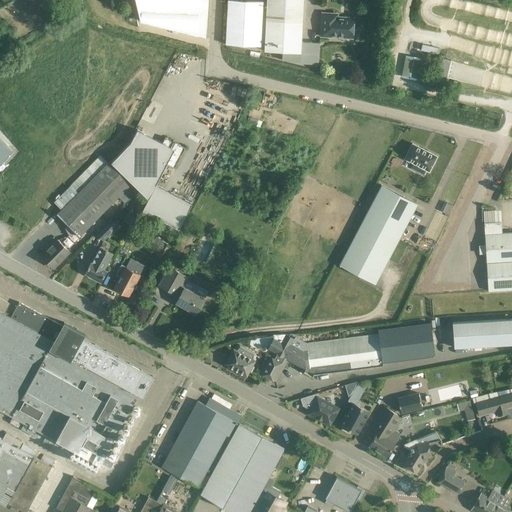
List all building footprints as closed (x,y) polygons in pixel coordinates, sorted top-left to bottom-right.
[(135,0),(140,22),(207,38),(208,0),(135,0)] [(242,0),(227,0),(225,44),(261,46),(263,1),(242,0)] [(318,64),(319,43),(302,42),(303,0),(266,0),(265,21),(263,51),(282,52),(281,60),(301,61),(300,63),(318,64)] [(322,13),(321,36),(352,37),(353,18),(346,17),(346,19),(338,19),(338,14),(322,13)] [(474,79),(475,64),(452,63),(451,78),(474,79)] [(162,143),(137,130),(130,143),(111,162),(148,199),(142,210),(179,229),(192,203),(156,184),(166,164),(175,168),(185,148),(178,144),(178,143),(175,142),(173,140),(172,141),(165,137),(162,143)] [(0,164),(12,153),(0,140),(0,164)] [(412,143),(404,159),(429,171),(437,156),(412,143)] [(62,209),(108,163),(102,157),(57,203),(62,209)] [(108,163),(62,209),(58,213),(70,224),(67,227),(71,232),(69,234),(75,229),(80,235),(126,188),(132,194),(136,191),(130,185),(108,163)] [(417,204),(381,185),(339,265),(375,284),(417,204)] [(447,214),(451,205),(446,202),(442,211),(447,214)] [(139,211),(132,207),(128,214),(136,218),(139,211)] [(110,219),(96,233),(103,241),(117,227),(110,219)] [(511,232),(495,233),(494,223),(484,224),(485,245),(480,246),(479,248),(479,251),(481,253),(485,253),(486,262),(511,260),(511,232)] [(162,266),(173,248),(155,237),(148,249),(155,252),(151,260),(162,266)] [(54,267),(69,251),(57,239),(41,255),(54,267)] [(101,246),(92,262),(91,262),(85,273),(101,281),(107,270),(104,269),(113,253),(101,246)] [(511,260),(486,262),(488,291),(511,289),(511,260)] [(128,296),(140,274),(126,266),(114,288),(128,296)] [(180,296),(176,303),(197,314),(205,299),(182,286),(187,276),(176,270),(165,288),(177,295),(177,294),(180,296)] [(0,408),(12,416),(100,464),(102,461),(111,466),(128,434),(127,434),(119,430),(129,411),(138,394),(142,396),(154,376),(83,337),(85,333),(64,321),(62,325),(19,302),(10,317),(4,313),(10,303),(0,297),(0,408)] [(453,347),(511,343),(511,318),(452,322),(453,347)] [(429,323),(377,330),(377,333),(381,362),(434,355),(429,323)] [(314,375),(381,366),(381,362),(377,333),(298,343),(298,345),(292,342),(283,337),(281,341),(274,338),(267,349),(274,352),(287,359),(305,369),(303,372),(312,377),(314,375)] [(239,344),(234,349),(225,364),(246,375),(249,371),(251,371),(254,367),(252,364),(255,360),(256,353),(239,344)] [(274,352),(271,358),(270,357),(261,373),(275,381),(284,365),(284,364),(287,359),(274,352)] [(349,397),(351,397),(356,387),(358,384),(358,383),(358,381),(345,385),(349,397)] [(356,387),(364,391),(366,387),(358,383),(358,384),(356,387)] [(479,415),(494,411),(496,411),(497,417),(509,413),(508,409),(511,407),(511,392),(500,395),(499,390),(472,398),(473,404),(476,403),(479,415)] [(318,397),(319,395),(318,392),(301,397),(303,405),(311,409),(309,412),(330,424),(338,408),(318,397)] [(402,414),(423,409),(419,392),(398,398),(402,414)] [(241,415),(209,397),(205,404),(197,400),(161,466),(198,487),(227,435),(230,437),(238,422),(241,415)] [(469,400),(456,403),(458,411),(464,410),(467,421),(474,419),(469,400)] [(341,425),(343,427),(342,429),(348,432),(349,430),(357,434),(370,411),(354,402),(341,425)] [(386,456),(394,442),(391,440),(404,418),(384,406),(368,432),(375,437),(369,446),(386,456)] [(12,417),(9,422),(18,427),(21,422),(12,417)] [(223,506),(262,435),(240,422),(201,493),(212,500),(223,506)] [(24,423),(21,429),(36,437),(40,432),(24,423)] [(0,503),(6,507),(8,503),(24,511),(26,511),(52,466),(34,456),(19,448),(22,441),(6,432),(3,438),(0,436),(0,503)] [(262,435),(223,506),(234,511),(248,511),(255,500),(261,489),(284,447),(262,435)] [(427,442),(422,443),(416,439),(404,444),(403,446),(410,451),(402,463),(417,472),(422,464),(421,462),(426,461),(425,458),(431,457),(427,442)] [(23,443),(20,448),(36,457),(38,452),(23,443)] [(43,455),(41,460),(51,465),(54,460),(43,455)] [(455,471),(453,470),(455,466),(449,462),(447,466),(446,466),(438,481),(457,492),(464,481),(453,475),(455,471)] [(336,476),(324,498),(350,511),(362,489),(336,476)] [(56,507),(63,511),(62,511),(98,511),(91,507),(87,505),(95,489),(72,477),(56,507)] [(470,477),(462,493),(474,499),(482,483),(470,477)] [(166,482),(160,494),(166,498),(172,486),(166,482)] [(282,511),(285,509),(282,507),(285,502),(261,489),(255,500),(262,504),(258,511),(259,511),(282,511)] [(475,511),(494,511),(499,504),(481,493),(471,509),(475,511)] [(149,511),(156,501),(149,497),(140,511),(132,511),(120,505),(115,511),(149,511)] [(156,501),(149,511),(178,511),(163,504),(163,505),(156,501)]
